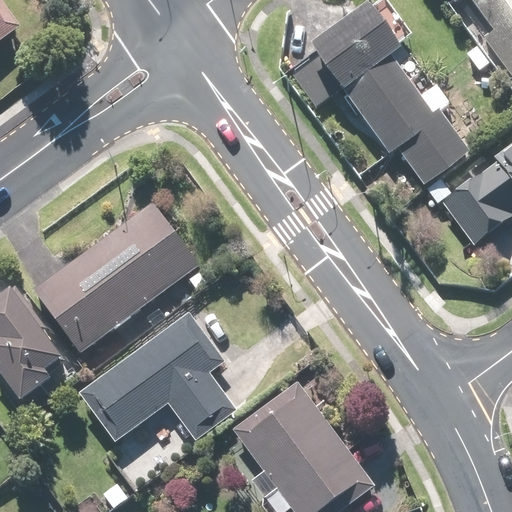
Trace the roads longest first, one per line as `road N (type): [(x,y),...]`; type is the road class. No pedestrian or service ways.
road 1 (secondary): [(178,40),(147,92),(101,120),(54,135)]
road 2 (secondary): [(354,277),(450,409)]
road 3 (secondary): [(54,135),(112,67),(178,40)]
road 4 (secondary): [(354,277),(334,268),(293,223),(262,156)]
road 5 (secondary): [(262,156),(317,205),(354,277)]
road 6 (secondary): [(262,156),(178,40)]
